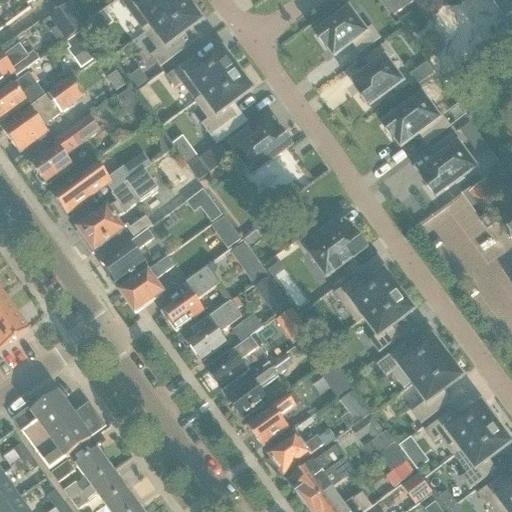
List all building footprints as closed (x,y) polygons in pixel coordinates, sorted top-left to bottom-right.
[(145,35),(187,4),(183,0),(151,0),(151,1),(150,0),(130,0),(123,5),(145,35)] [(417,1),(415,0),(381,0),(394,17),(417,1)] [(511,0),(490,0),(504,19),(511,13),(511,0)] [(201,23),(187,4),(145,35),(158,53),(152,58),(160,69),(187,49),(179,39),(201,23)] [(57,30),(67,43),(88,27),(71,5),(51,20),(57,30)] [(360,55),(380,40),(372,29),(365,34),(349,13),(317,37),(327,51),(329,49),(335,58),(352,45),(360,55)] [(83,31),(69,42),(72,46),(70,48),(83,67),(100,55),(83,31)] [(27,58),(19,46),(2,58),(0,56),(0,84),(14,74),(17,79),(40,61),(34,53),(27,58)] [(385,46),(365,61),(372,72),(355,84),(361,93),(359,94),(369,108),(401,84),(386,63),(393,58),(385,46)] [(196,104),(237,73),(223,54),(202,70),(194,59),(168,79),(176,90),(182,86),(196,104)] [(252,92),(237,73),(196,104),(209,122),(202,126),(211,138),(238,118),(230,108),(252,92)] [(14,86),(13,85),(0,94),(0,122),(1,124),(27,104),(31,109),(46,98),(36,86),(29,76),(14,86)] [(31,111),(3,131),(21,155),(49,135),(43,127),(85,97),(72,79),(46,98),(31,109),(30,110),(31,111)] [(427,146),(450,128),(442,117),(438,120),(422,99),(384,128),(394,141),(396,140),(402,148),(419,136),(427,146)] [(135,113),(130,116),(139,127),(152,118),(140,101),(131,108),(135,113)] [(57,148),(32,166),(38,175),(37,179),(42,186),(45,185),(47,187),(73,169),(65,158),(71,153),(71,154),(102,132),(91,116),(54,143),(57,148)] [(470,125),(460,133),(468,144),(478,136),(470,125)] [(283,136),(281,137),(273,127),(256,140),(248,130),(228,145),(236,156),(237,155),(253,176),(291,147),(283,136)] [(180,136),(171,143),(185,163),(195,156),(180,136)] [(436,199),(474,170),(459,149),(460,148),(452,137),(432,152),(439,163),(422,176),(428,184),(426,185),(436,199)] [(212,151),(200,161),(210,175),(223,166),(212,151)] [(108,180),(104,183),(107,187),(112,194),(150,165),(142,155),(108,180)] [(66,214),(67,216),(107,187),(104,183),(108,180),(97,165),(64,188),(64,191),(54,198),(59,204),(58,208),(63,214),(66,214)] [(117,203),(79,231),(86,241),(83,243),(92,255),(123,233),(115,222),(160,189),(147,170),(112,196),(117,203)] [(468,195),(484,214),(502,200),(486,180),(468,195)] [(289,186),(265,204),(272,213),(296,196),(289,186)] [(202,191),(186,203),(194,214),(210,202),(202,191)] [(180,220),(175,212),(162,222),(167,229),(180,220)] [(494,214),(481,223),(487,232),(500,223),(494,214)] [(135,240),(153,227),(146,218),(131,229),(129,225),(126,227),(135,240)] [(225,218),(211,228),(219,239),(233,229),(225,218)] [(320,250),(311,256),(327,278),(366,250),(356,236),(354,237),(348,229),(340,235),(332,225),(312,240),(320,250)] [(120,254),(103,266),(109,274),(107,276),(113,285),(116,283),(118,286),(145,266),(135,253),(154,240),(148,231),(119,252),(120,254)] [(232,254),(255,287),(269,278),(246,244),(232,254)] [(120,294),(135,315),(163,295),(154,283),(173,270),(167,261),(120,294)] [(279,265),(268,274),(274,282),(286,273),(279,265)] [(204,313),(196,302),(220,286),(207,268),(182,287),(187,295),(163,313),(170,323),(169,323),(176,333),(204,313)] [(357,325),(399,294),(384,275),(363,291),(355,281),(335,296),(357,325)] [(290,307),(270,279),(256,289),(276,317),(290,307)] [(301,294),(289,303),(294,309),(298,314),(310,306),(301,294)] [(399,294),(357,325),(357,326),(365,320),(378,337),(370,343),(379,354),(399,339),(391,329),(413,313),(399,294)] [(0,323),(15,313),(3,295),(0,297),(0,323)] [(208,320),(213,326),(187,345),(202,364),(227,346),(219,335),(242,319),(231,303),(208,320)] [(294,309),(277,321),(286,333),(303,321),(298,314),(294,309)] [(0,351),(28,331),(15,313),(0,323),(0,351)] [(241,344),(262,329),(257,321),(235,336),(241,344)] [(248,373),(241,362),(271,341),(263,330),(216,364),(216,365),(207,371),(222,392),(248,373)] [(400,367),(413,386),(447,360),(433,341),(411,357),(404,347),(377,367),(385,378),(400,367)] [(285,356),(271,366),(279,376),(292,366),(285,356)] [(461,379),(447,360),(413,386),(427,404),(413,414),(421,426),(448,406),(440,395),(461,379)] [(278,380),(272,371),(229,402),(243,421),(267,403),(260,392),(278,380)] [(339,374),(327,383),(341,400),(352,391),(339,374)] [(293,393),(288,397),(296,408),(301,404),(293,393)] [(31,409),(13,422),(50,472),(91,442),(58,397),(35,414),(31,409)] [(258,419),(260,422),(249,430),(262,447),(288,429),(281,419),(296,408),(288,397),(258,419)] [(358,398),(346,407),(359,425),(371,416),(358,398)] [(454,458),(496,426),(481,407),(460,423),(452,413),(426,433),(434,444),(440,440),(454,458)] [(354,430),(361,440),(371,433),(378,442),(388,435),(374,416),(354,430)] [(496,426),(454,458),(467,475),(461,480),(469,491),(496,472),(488,461),(510,445),(496,426)] [(305,447),(297,436),(269,456),(283,476),(323,447),(317,438),(305,447)] [(23,461),(31,456),(22,443),(15,449),(23,461)] [(345,461),(335,448),(291,481),(300,492),(296,495),(307,509),(332,490),(322,478),(345,461)] [(98,452),(76,468),(85,480),(77,486),(76,484),(64,493),(71,502),(113,472),(98,452)] [(31,456),(23,461),(32,474),(40,469),(31,456)] [(68,462),(51,474),(58,484),(75,472),(68,462)] [(407,463),(387,478),(395,489),(415,474),(407,463)] [(97,496),(105,507),(127,491),(113,472),(71,502),(78,511),(90,503),(89,502),(97,496)] [(3,476),(0,478),(0,511),(1,511),(19,500),(3,476)] [(420,477),(403,489),(415,506),(432,494),(420,477)] [(490,505),(494,511),(511,511),(511,486),(509,489),(501,479),(478,496),(486,508),(490,505)] [(307,509),(309,511),(357,511),(360,510),(361,511),(365,511),(372,507),(362,494),(344,507),(332,490),(307,509)] [(48,497),(57,509),(65,504),(56,491),(48,497)] [(127,491),(105,507),(108,511),(139,511),(141,511),(127,491)] [(27,511),(19,500),(1,511),(27,511)]
